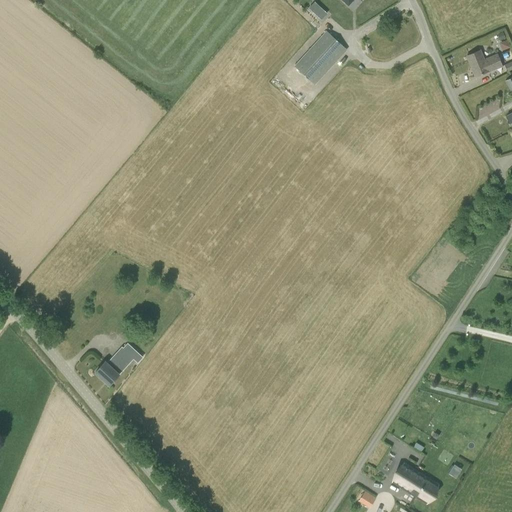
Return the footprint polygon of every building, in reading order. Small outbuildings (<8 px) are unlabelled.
[(314,2),(309,8),(321,19),(327,13),(314,2)] [(327,31),(293,68),(313,86),(347,48),(327,31)] [(499,41),(505,39),(502,32),(497,35),(499,41)] [(507,40),(501,42),(504,49),(510,47),(507,40)] [(395,57),(389,43),(382,46),(380,43),(365,50),(369,60),(378,56),(381,63),(395,57)] [(466,56),(475,77),(488,72),(488,73),(502,67),(497,54),(484,60),(480,50),(466,56)] [(95,372),(108,385),(118,374),(128,364),(133,359),(137,363),(143,357),(127,343),(123,348),(121,347),(106,363),(105,362),(95,372)] [(454,464),(449,472),(457,476),(462,468),(454,464)] [(394,482),(425,502),(436,485),(419,474),(420,473),(419,473),(419,474),(415,471),(415,470),(413,473),(403,467),(394,482)] [(363,501),(373,507),(379,498),(369,492),(363,501)]
